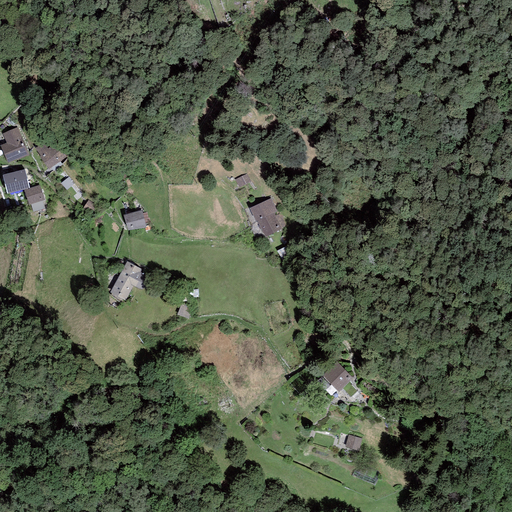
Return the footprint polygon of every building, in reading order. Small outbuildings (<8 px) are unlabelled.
[(18,128),(2,135),(7,145),(0,147),(8,165),(30,156),(18,128)] [(49,140),(34,150),(49,170),(69,156),(59,141),(53,145),(49,140)] [(24,172),(3,178),(8,196),(24,192),(29,190),(24,172)] [(247,174),(234,180),(239,189),(251,183),(247,174)] [(69,177),(61,184),(67,191),(75,184),(69,177)] [(29,190),(24,192),(29,206),(44,202),(39,187),(29,190)] [(271,199),(250,210),(266,239),(283,230),(274,214),(278,212),(271,199)] [(98,207),(88,201),(83,210),(92,216),(98,207)] [(142,212),(124,217),(128,232),(146,228),(142,212)] [(292,255),(287,246),(277,252),(282,261),(292,255)] [(142,270),(127,262),(110,294),(125,302),(133,286),(142,291),(149,277),(140,273),(142,270)] [(189,290),(178,291),(179,302),(189,302),(189,290)] [(192,307),(182,304),(178,316),(188,320),(192,307)] [(337,363),(322,378),(338,394),(353,379),(337,363)] [(363,439),(349,435),(345,448),(359,452),(363,439)]
